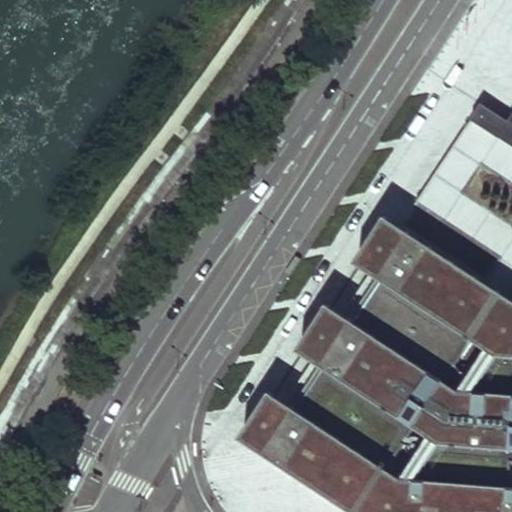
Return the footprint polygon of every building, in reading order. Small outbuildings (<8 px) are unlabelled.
[(511,109),(503,122),(478,106),(413,205),(505,265),(486,295),(498,302),(511,303),(511,109)] [(405,235),(384,220),(353,267),(375,282),(402,241),(405,235)] [(346,511),(379,511),(381,496),(396,510),(396,511),(511,511),(511,303),(498,302),(486,295),(402,241),(375,282),(348,323),(319,366),(290,410),(260,456),(252,451),(252,452),(346,511)] [(301,257),(295,253),(285,269),(291,273),(301,257)] [(319,366),(348,323),(326,308),(298,353),(319,366)] [(290,410),(269,397),(239,443),(252,451),(260,456),(290,410)] [(381,496),(379,511),(396,511),(396,510),(381,496)]
